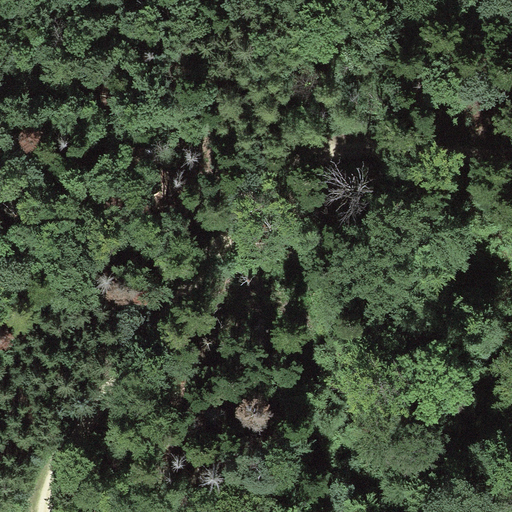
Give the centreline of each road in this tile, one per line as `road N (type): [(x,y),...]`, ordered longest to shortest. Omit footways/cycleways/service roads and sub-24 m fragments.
road 1 (track): [(36,511),(37,492),(252,202),(291,167),(341,148),(511,158)]
road 2 (track): [(471,0),(433,17),(265,48),(239,65),(111,227),(0,342)]
